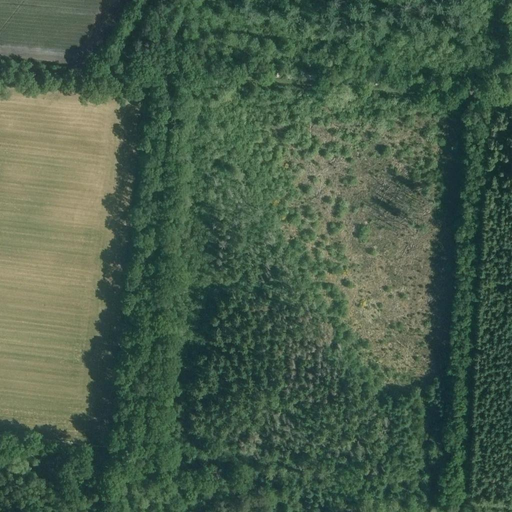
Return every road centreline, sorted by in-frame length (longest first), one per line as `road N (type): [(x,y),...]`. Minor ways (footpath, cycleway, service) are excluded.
road 1 (track): [(511,94),(251,73),(120,53)]
road 2 (track): [(120,53),(93,74),(0,65)]
